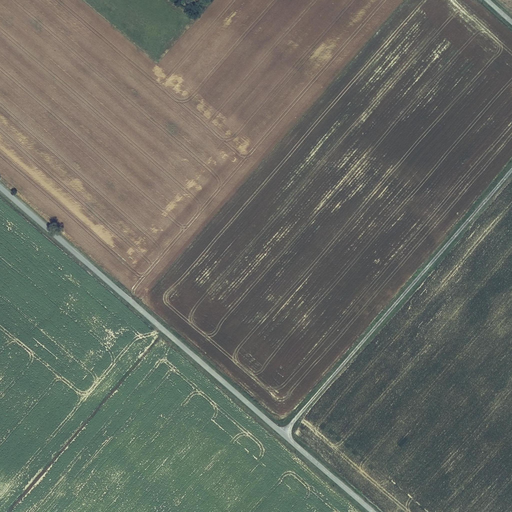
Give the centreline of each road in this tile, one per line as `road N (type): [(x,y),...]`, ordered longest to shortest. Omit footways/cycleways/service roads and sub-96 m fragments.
road 1 (tertiary): [(282,434),(0,187)]
road 2 (unclassified): [(511,169),(282,434)]
